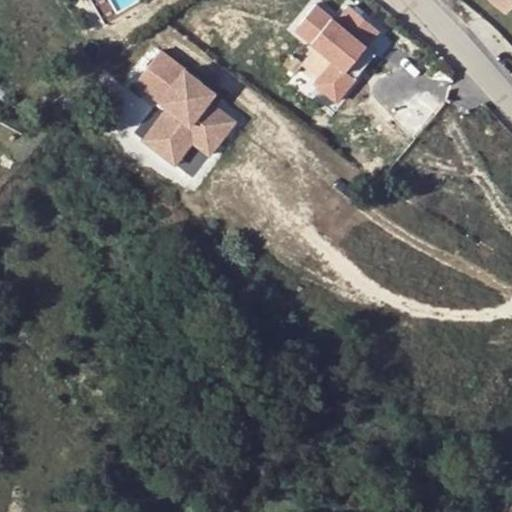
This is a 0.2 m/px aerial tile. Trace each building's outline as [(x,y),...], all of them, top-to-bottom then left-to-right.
[(511,4),(511,0),(495,0),(507,8),(511,4)] [(403,53),(350,9),(337,25),(316,7),(299,28),(315,41),(311,45),(340,69),(357,83),(343,100),(338,106),(360,124),(379,101),(369,93),(390,68),(403,53)] [(296,32),(311,45),(315,41),(299,28),(296,32)] [(390,68),(369,93),(379,101),(399,76),(390,68)] [(202,82),(185,69),(160,100),(168,106),(154,124),(186,149),(192,141),(209,154),(235,121),(208,100),(196,90),(202,82)] [(357,83),(340,69),(325,86),(343,100),(357,83)] [(214,92),(202,82),(196,90),(208,100),(214,92)] [(154,124),(143,137),(175,163),(186,149),(154,124)]
